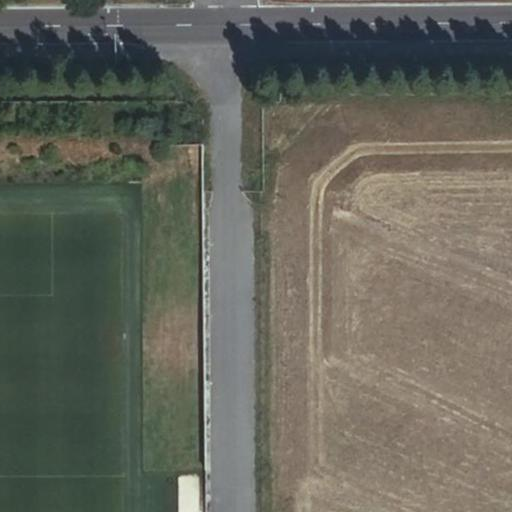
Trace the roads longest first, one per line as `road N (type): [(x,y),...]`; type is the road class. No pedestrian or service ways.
road 1 (unclassified): [(224,21),(233,511)]
road 2 (primary): [(224,21),(511,20)]
road 3 (primary): [(0,22),(224,21)]
